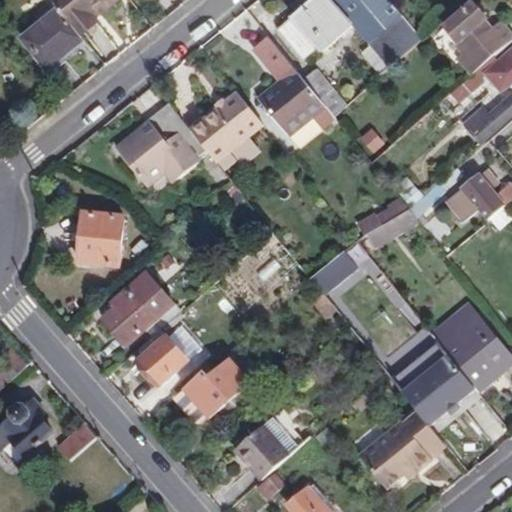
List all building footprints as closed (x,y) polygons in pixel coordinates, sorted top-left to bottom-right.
[(55,0),(61,6),(80,29),(97,15),(93,11),(107,0),(55,0)] [(114,0),(107,0),(93,11),(97,15),(114,0)] [(381,77),(424,40),(390,0),(320,0),(280,32),(304,62),(319,49),(325,56),(355,30),(369,48),(362,54),(381,77)] [(497,58),(511,44),(511,31),(505,24),(495,33),(487,23),(491,20),(476,2),(448,27),(452,32),(437,45),(456,67),(464,59),(478,74),(497,58)] [(50,68),(87,38),(80,29),(61,6),(24,37),(50,68)] [(305,80),(275,42),(259,55),(285,86),(262,104),(292,142),(317,122),(330,112),(305,80)] [(462,100),(490,77),(504,94),(511,89),(511,55),(502,64),(497,58),(478,74),(456,93),(462,100)] [(335,118),(347,107),(317,70),(305,80),(330,112),(335,118)] [(219,162),(265,125),(240,94),(194,130),(209,150),(219,162)] [(511,100),(495,115),(488,109),(469,125),(485,143),(511,119),(511,100)] [(339,123),(350,137),(367,122),(351,103),(347,107),(335,118),(339,123)] [(194,130),(172,105),(152,121),(153,123),(120,150),(148,183),(165,169),(178,183),(203,164),(199,158),(209,150),(194,130)] [(330,112),(317,122),(327,133),(339,123),(335,118),(330,112)] [(364,144),(373,155),(381,148),(372,137),(364,144)] [(490,222),(505,209),(511,202),(511,190),(506,195),(508,197),(502,203),(492,191),(498,185),(496,182),(497,181),(488,169),(448,204),(466,225),(481,211),(490,222)] [(415,217),(417,219),(447,194),(441,186),(411,212),(415,217)] [(391,235),(415,217),(411,212),(406,206),(382,224),(391,235)] [(123,265),(128,216),(86,212),(81,261),(123,265)] [(436,215),(424,227),(438,242),(451,230),(436,215)] [(382,224),(367,234),(377,246),(391,235),(382,224)] [(360,271),(346,253),(314,280),(326,295),(328,297),(360,271)] [(144,333),(150,340),(161,331),(182,313),(176,307),(160,286),(149,273),(127,292),(113,303),(118,309),(103,321),(126,348),(144,333)] [(329,320),(340,312),(328,297),(326,295),(316,304),(329,320)] [(479,391),(481,394),(496,383),(501,379),(511,368),(511,359),(480,318),(452,340),(443,329),(434,335),(439,342),(479,391)] [(188,364),(167,339),(139,363),(143,368),(138,373),(144,379),(149,374),(161,387),(188,364)] [(432,429),(479,391),(439,342),(394,380),(420,413),(432,429)] [(19,375),(30,365),(17,350),(5,358),(9,363),(19,375)] [(204,425),(211,419),(212,420),(253,385),(233,362),(210,381),(204,374),(186,390),(175,399),(198,425),(204,425)] [(0,390),(19,375),(9,363),(0,370),(0,390)] [(501,379),(496,383),(500,387),(505,383),(501,379)] [(38,422),(23,405),(7,419),(10,424),(0,432),(0,444),(5,450),(14,442),(27,456),(54,432),(42,419),(38,422)] [(238,451),(264,481),(306,444),(295,430),(299,426),(286,411),(238,451)] [(433,458),(448,448),(432,429),(420,413),(406,425),(404,423),(362,456),(389,490),(406,476),(416,467),(420,472),(435,461),(433,458)] [(98,439),(87,425),(60,450),(71,462),(98,439)] [(410,481),(420,472),(416,467),(406,476),(410,481)] [(285,487),(276,476),(260,489),(270,500),(285,487)] [(289,505),(294,511),(330,511),(322,503),(327,499),(314,483),(289,505)]
